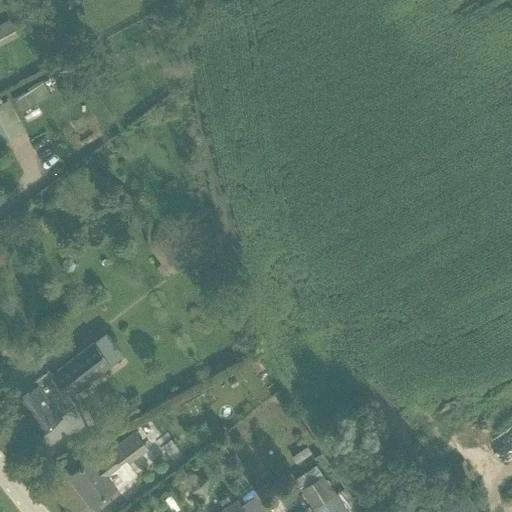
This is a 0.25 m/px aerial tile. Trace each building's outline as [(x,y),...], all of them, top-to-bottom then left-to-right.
[(0,49),(19,40),(10,22),(0,27),(0,49)] [(17,109),(49,99),(44,82),(12,92),(17,109)] [(20,134),(3,102),(0,103),(0,138),(3,144),(20,134)] [(186,247),(190,244),(178,229),(174,232),(173,231),(156,244),(176,271),(194,258),(186,247)] [(29,353),(39,367),(58,353),(48,339),(29,353)] [(33,382),(36,386),(13,404),(36,435),(75,405),(68,397),(110,365),(93,343),(51,375),(48,370),(33,382)] [(94,424),(101,436),(140,416),(134,403),(94,424)] [(68,476),(91,507),(116,488),(108,478),(146,449),(136,434),(97,463),(93,458),(68,476)] [(300,490),(299,490),(313,511),(359,511),(344,488),(334,495),(315,466),(293,480),(300,490)] [(193,478),(191,493),(206,494),(207,480),(193,478)] [(479,511),(462,487),(425,511),(479,511)] [(267,511),(256,495),(241,506),(237,499),(217,511),(267,511)]
